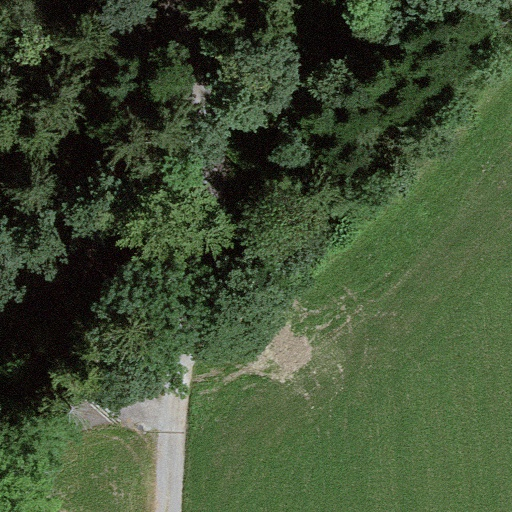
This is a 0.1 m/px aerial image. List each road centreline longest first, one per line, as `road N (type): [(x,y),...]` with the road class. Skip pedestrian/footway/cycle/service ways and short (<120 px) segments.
road 1 (track): [(175,0),(206,150),(194,278),(170,385),(168,511)]
road 2 (track): [(170,385),(52,421),(0,456)]
